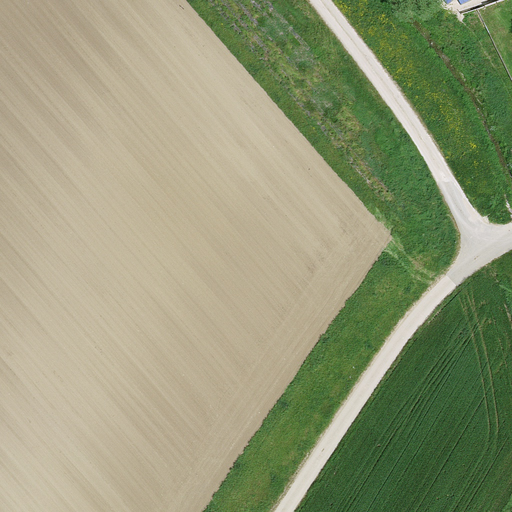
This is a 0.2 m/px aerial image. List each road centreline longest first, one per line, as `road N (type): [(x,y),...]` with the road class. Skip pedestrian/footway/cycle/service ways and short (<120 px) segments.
road 1 (track): [(287,511),(400,345),(457,282),(511,241)]
road 2 (track): [(485,257),(359,32),(328,0)]
